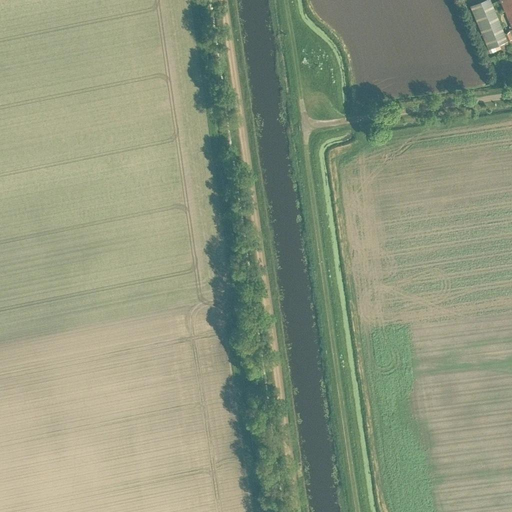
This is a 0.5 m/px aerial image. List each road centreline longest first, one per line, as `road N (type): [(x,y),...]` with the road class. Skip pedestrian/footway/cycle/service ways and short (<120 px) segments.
road 1 (track): [(296,511),(222,0)]
road 2 (track): [(284,0),(353,511)]
road 3 (unclassified): [(304,126),(511,94)]
